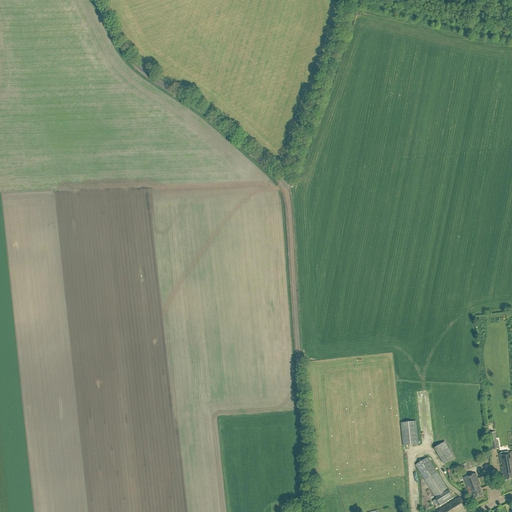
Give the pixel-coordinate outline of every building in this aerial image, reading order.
[(400,423),(403,446),(418,444),(416,422),(400,423)] [(489,433),(492,450),(498,449),(495,432),(489,433)] [(434,448),(444,464),(454,458),(445,442),(434,448)] [(499,454),(500,464),(502,464),(502,468),(501,468),(502,476),(501,476),(502,480),(511,478),(511,457),(511,452),(499,454)] [(415,465),(440,505),(451,499),(448,494),(450,494),(428,458),(415,465)] [(482,496),(478,486),(480,485),(476,474),(463,479),(469,494),(470,493),(471,494),(472,494),(474,499),(482,496)] [(461,511),(466,509),(459,497),(437,511),(461,511)]
